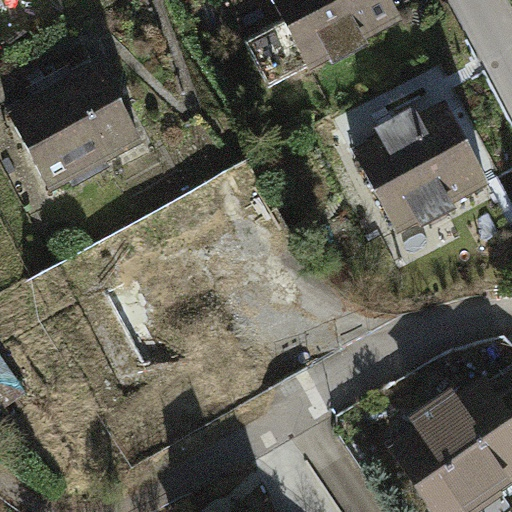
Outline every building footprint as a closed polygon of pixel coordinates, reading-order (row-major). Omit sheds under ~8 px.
[(273,0),(311,69),(405,18),(394,0),(273,0)] [(98,61),(1,116),(46,195),(143,141),(98,61)] [(381,137),(348,155),(390,233),(486,181),(444,104),(423,115),(416,102),(374,125),(381,137)] [(150,365),(244,317),(199,229),(105,277),(150,365)] [(0,367),(0,415),(23,400),(0,367)] [(399,448),(439,511),(467,511),(511,485),(511,421),(501,404),(493,390),(399,448)] [(511,396),(501,404),(511,421),(511,396)]
